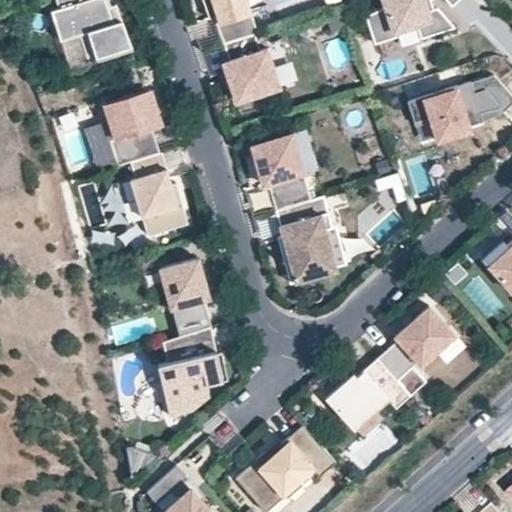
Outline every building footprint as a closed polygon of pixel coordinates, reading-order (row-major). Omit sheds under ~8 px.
[(131,47),(116,2),(111,3),(109,0),(54,0),(57,7),(49,9),(58,39),(78,33),(87,60),(131,47)] [(216,15),(224,41),(260,29),(254,10),(251,0),(205,0),(211,16),(216,15)] [(430,0),(447,0),(452,5),(457,0),(384,0),(385,4),(366,14),(375,41),(397,34),(395,29),(416,22),(421,36),(455,25),(438,5),(433,7),(430,0)] [(351,26),(346,12),(334,15),(338,30),(351,26)] [(255,32),(224,41),(232,67),(227,69),(237,98),(279,85),(267,45),(259,47),(255,32)] [(503,109),(511,101),(511,91),(496,73),(472,81),(471,80),(408,99),(414,120),(431,115),(437,134),(484,120),(481,111),(500,105),(503,109)] [(150,86),(146,87),(157,124),(162,123),(150,86)] [(132,159),(160,149),(153,126),(157,124),(146,87),(106,100),(118,135),(111,138),(119,163),(132,159)] [(484,120),(503,109),(500,105),(481,111),(484,120)] [(276,208),(312,197),(304,170),(291,131),(251,143),(256,160),(261,159),(263,164),(258,166),(263,183),(268,181),(276,208)] [(190,221),(177,180),(173,181),(170,175),(162,149),(160,149),(132,159),(137,176),(132,177),(150,233),(190,221)] [(407,196),(399,169),(373,178),(381,204),(407,196)] [(335,224),(325,192),(312,197),(276,208),(284,233),(286,239),(283,245),(289,263),(294,262),(299,279),(341,266),(328,226),(335,224)] [(113,231),(120,242),(137,231),(130,220),(113,231)] [(511,236),(506,242),(503,238),(483,256),(511,288),(511,236)] [(172,306),(180,333),(211,324),(203,298),(207,296),(195,256),(158,267),(170,307),(172,306)] [(294,262),(289,263),(294,281),(299,279),(294,262)] [(462,276),(454,268),(443,278),(451,286),(462,276)] [(398,338),(377,356),(397,378),(418,360),(421,364),(438,349),(457,332),(430,302),(395,334),(398,338)] [(219,350),(211,324),(180,333),(163,339),(170,363),(161,366),(177,416),(198,409),(195,399),(215,393),(212,382),(227,378),(224,367),(229,365),(224,349),(219,350)] [(357,374),(354,370),(348,375),(352,379),(357,374)] [(324,446),(303,422),(282,440),(279,444),(278,450),(264,449),(235,475),(266,510),(286,493),(288,495),(303,482),(298,477),(312,464),(308,459),(324,446)] [(279,444),(282,440),(279,436),(264,449),(278,450),(279,444)] [(336,460),(324,446),(308,459),(312,464),(320,474),(336,460)] [(189,475),(177,463),(147,489),(159,502),(171,491),(178,499),(169,507),(162,506),(161,511),(220,511),(214,511),(209,507),(185,479),(189,475)] [(502,511),(494,502),(482,511),(502,511)] [(213,503),(209,507),(214,511),(220,511),(213,503)]
